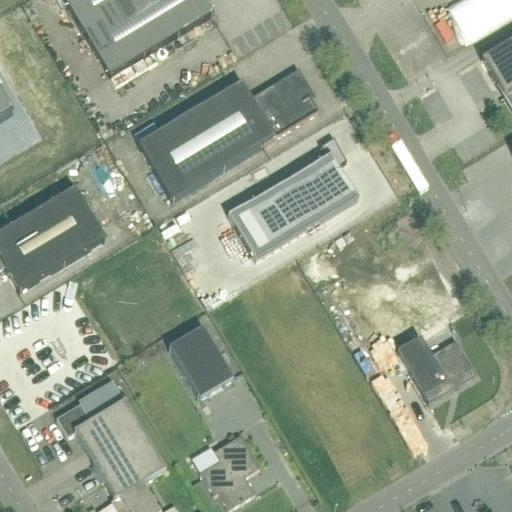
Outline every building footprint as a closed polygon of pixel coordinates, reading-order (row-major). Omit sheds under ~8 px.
[(58,0),(109,84),(212,22),(199,0),(58,0)] [(461,47),(511,18),(511,0),(453,0),(434,10),(442,24),(432,29),(441,46),(456,38),(461,47)] [(511,35),(511,19),(492,31),(498,43),(511,35)] [(511,119),(511,48),(481,67),(511,119)] [(137,152),(171,208),(317,120),(308,105),(301,109),(297,101),(300,99),(291,83),(251,107),(241,90),(137,152)] [(0,98),(0,127),(13,119),(0,98)] [(254,269),(358,206),(337,172),(346,167),(333,145),(320,153),(326,164),(227,224),(254,269)] [(0,275),(3,273),(19,300),(106,248),(74,195),(0,239),(0,275)] [(382,227),(313,269),(375,371),(444,330),(382,227)] [(168,356),(199,407),(233,387),(202,335),(168,356)] [(419,346),(397,359),(407,377),(428,411),(476,382),(455,348),(430,363),(419,346)] [(166,477),(124,408),(90,429),(80,412),(56,426),(67,445),(74,441),(114,507),(110,509),(112,511),(154,511),(142,491),(166,477)] [(237,511),(240,510),(241,511),(243,510),(243,509),(254,502),(244,485),(259,476),(240,443),(213,459),(218,468),(199,480),(213,503),(217,501),(224,511),(237,511)]
